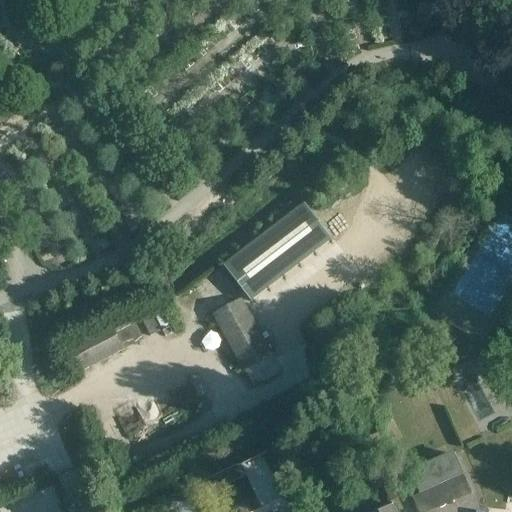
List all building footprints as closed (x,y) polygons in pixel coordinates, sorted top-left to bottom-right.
[(412,160),(360,216),(387,241),(439,186),(412,160)] [(333,237),(306,201),(225,262),(252,298),(333,237)] [(274,355),(242,300),(214,316),(246,371),(274,355)] [(124,351),(114,332),(111,326),(65,349),(78,374),(124,351)] [(410,470),(420,493),(464,474),(455,452),(410,470)] [(237,466),(207,481),(213,493),(243,478),(237,466)]
